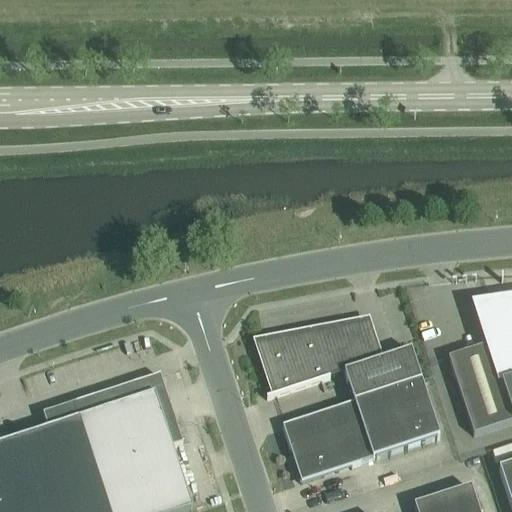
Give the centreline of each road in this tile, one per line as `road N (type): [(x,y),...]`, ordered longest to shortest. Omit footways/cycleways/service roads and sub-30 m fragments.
road 1 (primary): [(0,106),(511,95)]
road 2 (unclassified): [(191,291),(306,267),(511,242)]
road 3 (unclassified): [(261,511),(191,291)]
road 4 (unclassified): [(0,346),(191,291)]
